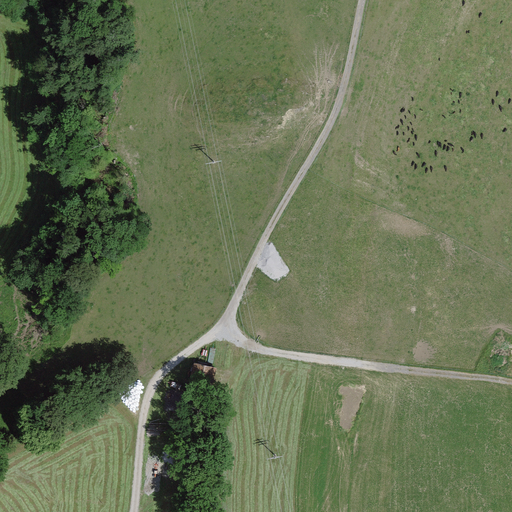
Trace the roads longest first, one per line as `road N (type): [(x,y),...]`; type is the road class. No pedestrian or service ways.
road 1 (track): [(358,0),(340,97),(220,324)]
road 2 (track): [(220,324),(166,372),(146,410),(131,511)]
